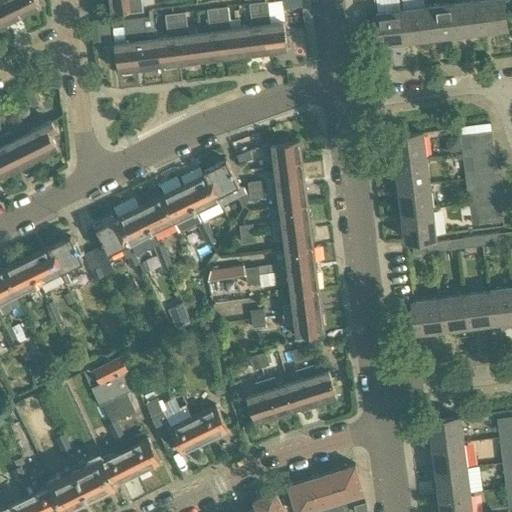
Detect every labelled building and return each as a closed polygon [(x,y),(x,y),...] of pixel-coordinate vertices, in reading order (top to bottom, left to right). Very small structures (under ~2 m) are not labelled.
[(0,0),(0,18),(3,25),(22,16),(13,0),(0,0)] [(13,0),(22,16),(41,6),(37,0),(13,0)] [(108,0),(110,11),(143,6),(142,4),(154,2),(154,0),(108,0)] [(470,0),(451,2),(455,34),(480,31),(475,0),(470,0)] [(475,0),(480,31),(505,28),(501,0),(475,0)] [(269,1),(259,3),(266,51),(287,48),(284,20),(282,6),(270,8),(269,1)] [(455,34),(451,2),(426,6),(430,37),(455,34)] [(245,53),(266,51),(259,3),(250,4),(253,25),(241,26),(245,53)] [(401,9),(405,41),(430,37),(426,6),(401,9)] [(217,8),(224,56),(245,53),(241,26),(230,27),(227,7),(217,8)] [(203,59),(224,56),(217,8),(208,9),(211,30),(199,31),(203,59)] [(401,9),(376,12),(380,44),(405,41),(401,9)] [(182,62),(203,59),(199,31),(188,33),(185,12),(175,14),(182,62)] [(169,35),(157,37),(161,64),(182,62),(175,14),(166,15),(169,35)] [(140,67),(161,64),(157,37),(154,16),(133,19),(140,67)] [(126,40),(114,42),(115,43),(118,70),(140,67),(133,19),(124,20),(126,40)] [(115,43),(114,42),(111,20),(97,22),(100,45),(115,43)] [(33,90),(26,94),(32,106),(39,102),(33,90)] [(26,132),(38,158),(58,148),(51,133),(57,130),(52,119),(26,132)] [(469,132),(470,145),(493,142),(491,129),(469,132)] [(11,130),(3,134),(19,167),(38,158),(26,132),(15,138),(11,130)] [(423,132),(391,136),(395,162),(427,158),(423,132)] [(471,151),(470,145),(469,132),(459,134),(462,153),(471,151)] [(0,176),(19,167),(3,134),(0,135),(0,176)] [(273,153),(274,165),(302,162),(299,140),(263,144),(264,155),(273,153)] [(471,151),(472,157),(494,155),(493,142),(470,145),(471,151)] [(249,150),(237,154),(240,162),(252,158),(249,150)] [(474,170),(472,157),(471,151),(462,153),(464,171),(474,170)] [(474,170),(496,167),(494,155),(472,157),(474,170)] [(395,162),(398,186),(430,182),(427,158),(395,162)] [(216,195),(239,184),(226,159),(203,170),(205,173),(205,172),(216,195)] [(267,178),(268,187),(304,183),(302,162),(274,165),(276,177),(267,178)] [(218,198),(216,195),(205,172),(205,173),(182,184),(195,209),(218,198)] [(249,190),(262,188),(261,180),(248,181),(249,190)] [(500,192),(498,180),(476,183),(477,195),(500,192)] [(398,186),(401,211),(433,207),(430,182),(398,186)] [(304,183),(268,187),(269,197),(278,195),(280,207),(307,204),(304,183)] [(466,184),(469,202),(478,201),(477,195),(476,183),(466,184)] [(161,195),(174,220),(195,209),(182,184),(161,195)] [(262,188),(249,190),(250,198),(262,196),(262,188)] [(243,207),(249,197),(246,190),(236,195),(242,208),(243,207)] [(478,201),(479,208),(501,205),(500,192),(477,195),(478,201)] [(139,205),(152,231),(174,220),(161,195),(139,205)] [(481,220),(479,208),(478,201),(469,202),(471,222),(481,220)] [(272,220),(274,229),(310,225),(307,204),(280,207),(281,219),(272,220)] [(152,231),(139,205),(118,216),(130,241),(152,231)] [(481,220),(503,217),(501,205),(479,208),(481,220)] [(433,207),(401,211),(404,236),(436,232),(433,207)] [(135,253),(130,242),(130,241),(118,216),(96,227),(108,252),(121,246),(126,257),(131,267),(136,265),(131,255),(135,253)] [(198,225),(203,234),(211,230),(207,221),(198,225)] [(240,233),(253,232),(268,229),(267,221),(239,225),(240,233)] [(284,238),(285,249),(313,246),(310,225),(274,229),(275,239),(284,238)] [(216,240),(211,230),(203,234),(208,244),(216,240)] [(254,240),(253,232),(240,233),(242,242),(254,240)] [(500,232),(481,235),(482,244),(501,242),(500,232)] [(70,235),(48,246),(60,271),(65,269),(83,260),(70,235)] [(481,235),(462,237),(464,247),(482,244),(481,235)] [(450,239),(431,242),(432,251),(451,248),(450,239)] [(413,253),(432,251),(431,242),(412,244),(413,253)] [(154,247),(158,257),(167,253),(163,243),(154,247)] [(92,249),(105,275),(114,270),(101,244),(92,249)] [(60,271),(48,246),(26,256),(38,282),(60,271)] [(279,271),(315,267),(313,246),(285,249),(287,261),(278,262),(278,263),(258,266),(259,274),(275,272),(279,271)] [(105,275),(92,249),(83,253),(91,270),(95,279),(105,275)] [(167,253),(158,257),(162,266),(171,263),(167,253)] [(26,256),(4,267),(16,292),(38,282),(26,256)] [(151,269),(146,260),(140,263),(144,272),(151,269)] [(210,269),(210,270),(208,280),(246,274),(245,267),(244,264),(210,269)] [(245,267),(246,274),(246,276),(259,274),(258,266),(245,267)] [(4,267),(0,268),(0,300),(16,292),(4,267)] [(291,291),(318,288),(315,267),(279,271),(280,281),(289,279),(291,291)] [(65,283),(70,280),(65,269),(60,271),(65,283)] [(275,272),(259,274),(246,276),(247,284),(276,280),(275,272)] [(511,287),(488,290),(492,322),(511,319),(511,287)] [(283,304),(285,313),(321,309),(318,288),(291,291),(292,303),(283,304)] [(463,294),(468,325),(492,322),(488,290),(463,294)] [(70,291),(64,294),(68,303),(74,300),(70,291)] [(439,297),(443,329),(468,325),(463,294),(439,297)] [(413,300),(417,332),(443,329),(439,297),(413,300)] [(43,305),(48,314),(58,309),(54,300),(43,305)] [(251,318),(264,316),(263,308),(250,309),(251,318)] [(58,309),(48,314),(52,324),(62,319),(58,309)] [(324,330),(321,309),(285,313),(286,323),(294,322),(296,334),(324,330)] [(265,325),(264,316),(251,318),(253,326),(265,325)] [(1,327),(5,337),(14,332),(10,323),(1,327)] [(19,341),(14,332),(5,337),(9,346),(19,341)] [(299,347),(304,360),(312,357),(307,345),(299,347)] [(296,363),(304,360),(299,347),(291,350),(296,363)] [(258,353),(261,365),(269,362),(265,351),(258,353)] [(253,367),(261,365),(258,353),(250,356),(253,367)] [(113,422),(117,420),(116,419),(136,410),(128,392),(135,388),(127,370),(121,356),(94,369),(100,383),(91,387),(100,406),(104,404),(113,422)] [(315,364),(305,367),(316,402),(337,395),(329,368),(317,372),(315,364)] [(296,408),(316,402),(305,367),(296,369),(299,378),(288,381),(296,408)] [(276,414),(296,408),(288,381),(277,385),(274,376),(265,379),(276,414)] [(255,421),(276,414),(265,379),(256,382),(259,390),(247,394),(255,421)] [(214,386),(217,395),(227,392),(224,382),(214,386)] [(193,415),(205,440),(228,429),(216,404),(193,415)] [(205,440),(193,415),(170,427),(166,418),(164,419),(155,423),(165,444),(175,439),(181,451),(205,440)] [(429,420),(432,446),(464,442),(460,416),(429,420)] [(508,429),(506,417),(497,418),(499,437),(508,436),(508,429)] [(109,424),(113,433),(121,429),(117,420),(113,422),(109,424)] [(125,438),(121,429),(113,433),(117,442),(125,438)] [(56,437),(60,446),(68,442),(64,433),(56,437)] [(508,436),(499,437),(502,456),(511,455),(509,442),(508,436)] [(148,437),(125,448),(137,473),(160,462),(148,437)] [(72,451),(68,442),(60,446),(64,455),(72,451)] [(435,471),(467,466),(464,442),(432,446),(435,471)] [(114,484),(137,473),(125,448),(103,458),(102,459),(114,484)] [(102,456),(76,469),(89,496),(114,484),(102,459),(103,458),(102,456)] [(355,464),(332,471),(341,499),(363,492),(355,464)] [(12,470),(16,479),(25,475),(21,466),(12,470)] [(435,471),(438,495),(470,491),(467,466),(435,471)] [(511,485),(511,466),(503,467),(506,487),(511,485)] [(63,508),(89,496),(76,469),(50,481),(51,484),(52,483),(63,508)] [(332,471),(311,477),(319,506),(320,511),(331,511),(329,503),(341,499),(332,471)] [(25,475),(16,479),(21,488),(29,484),(25,475)] [(298,511),(319,506),(311,477),(288,484),(296,511),(298,511)] [(51,484),(28,494),(36,511),(54,511),(63,508),(52,483),(51,484)] [(257,507),(259,511),(285,511),(275,489),(253,500),(256,507),(257,507)] [(440,511),(472,511),(470,491),(438,495),(440,511)] [(9,511),(36,511),(28,494),(6,505),(9,511)] [(363,511),(367,511),(366,501),(355,505),(356,511),(363,511)]
